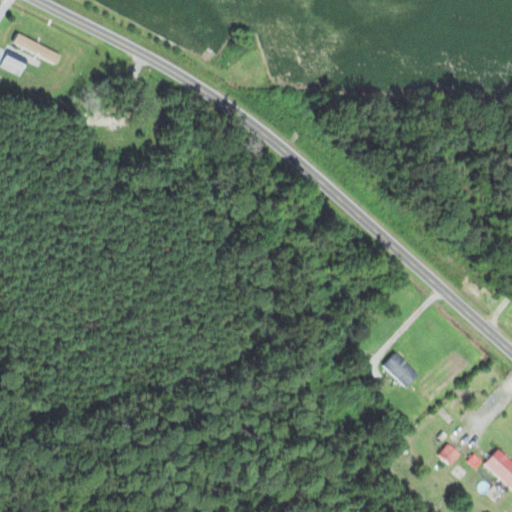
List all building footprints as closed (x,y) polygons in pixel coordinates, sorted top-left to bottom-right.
[(21,76),(29,59),(10,49),(1,66),(21,76)] [(89,125),(136,125),(136,116),(89,116),(89,125)] [(419,373),(396,351),(384,364),(406,386),(419,373)] [(450,463),(460,453),(449,443),(440,454),(450,463)] [(511,459),(500,447),(485,462),(511,489),(511,459)]
